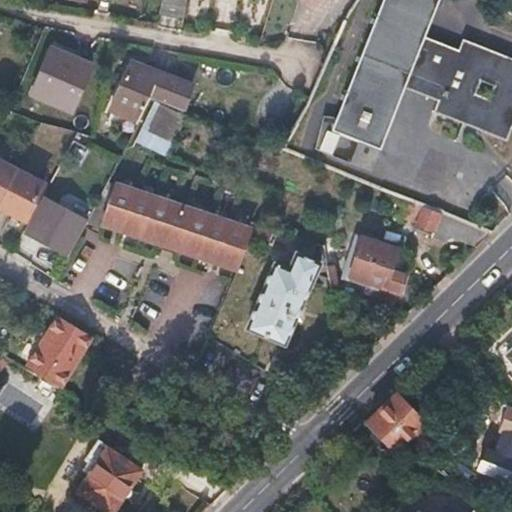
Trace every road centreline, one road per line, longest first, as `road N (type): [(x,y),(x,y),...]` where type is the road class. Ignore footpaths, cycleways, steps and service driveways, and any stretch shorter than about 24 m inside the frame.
road 1 (secondary): [(242,511),(511,248)]
road 2 (residential): [(0,3),(31,16),(307,60)]
